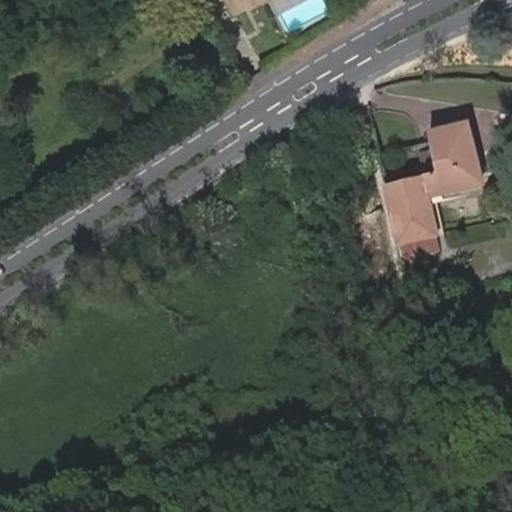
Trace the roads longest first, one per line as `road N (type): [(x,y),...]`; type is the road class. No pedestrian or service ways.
road 1 (tertiary): [(0,302),(285,119),(511,2)]
road 2 (tertiary): [(448,0),(271,95),(0,272)]
